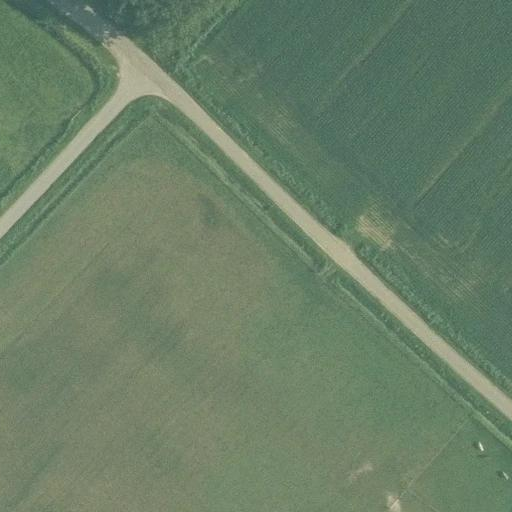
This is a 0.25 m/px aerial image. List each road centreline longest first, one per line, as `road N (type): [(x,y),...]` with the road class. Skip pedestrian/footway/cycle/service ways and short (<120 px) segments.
road 1 (unclassified): [(45,0),(145,79),(392,313),(511,413)]
road 2 (track): [(145,79),(0,227)]
